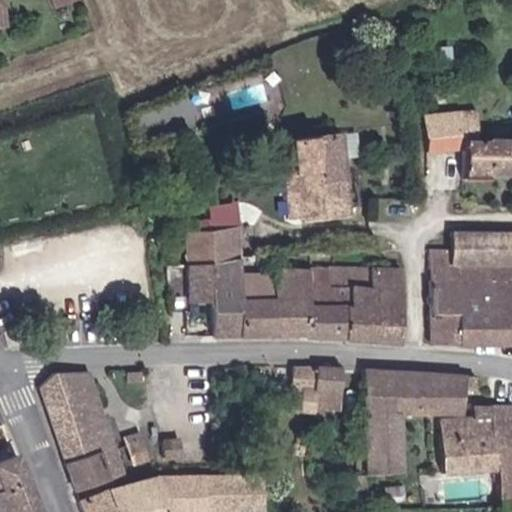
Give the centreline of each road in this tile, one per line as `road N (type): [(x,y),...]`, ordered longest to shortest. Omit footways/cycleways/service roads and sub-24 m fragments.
road 1 (residential): [(0,367),(51,356),(214,349),(360,352),(511,368)]
road 2 (unknown): [(406,192),(402,254),(416,357)]
road 3 (unclassified): [(54,511),(0,374)]
